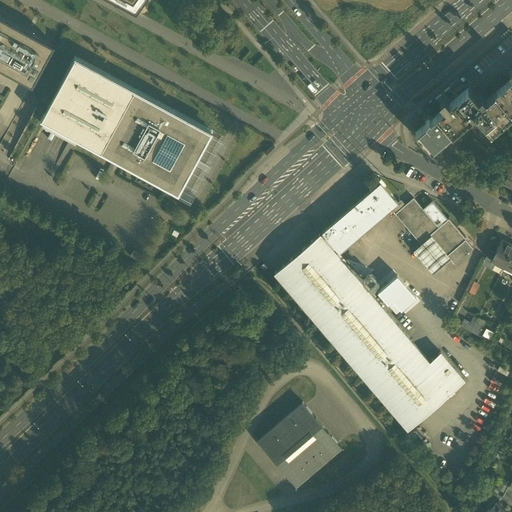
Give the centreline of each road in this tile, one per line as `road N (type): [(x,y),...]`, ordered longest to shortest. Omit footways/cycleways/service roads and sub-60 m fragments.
road 1 (primary): [(0,466),(371,121)]
road 2 (primary): [(341,114),(0,438)]
road 3 (track): [(284,138),(31,0)]
road 4 (primary): [(371,121),(508,0)]
road 5 (residential): [(371,121),(394,146),(511,216)]
road 6 (tertiary): [(244,0),(341,114)]
road 7 (primary): [(472,0),(366,91)]
